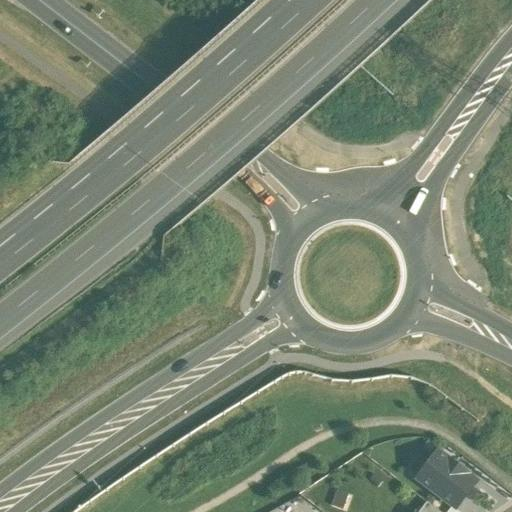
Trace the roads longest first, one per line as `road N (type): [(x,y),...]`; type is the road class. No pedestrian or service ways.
road 1 (motorway): [(0,323),(172,188),(382,0)]
road 2 (secondary): [(291,315),(74,451),(0,509)]
road 3 (secondary): [(38,0),(307,220)]
road 4 (motorway): [(319,0),(134,160)]
road 5 (unclassified): [(393,219),(511,56)]
road 6 (motorway): [(134,160),(0,265)]
road 7 (motorway): [(134,160),(0,255)]
road 8 (secondary): [(291,315),(325,342),(347,347),(389,335),(417,301)]
